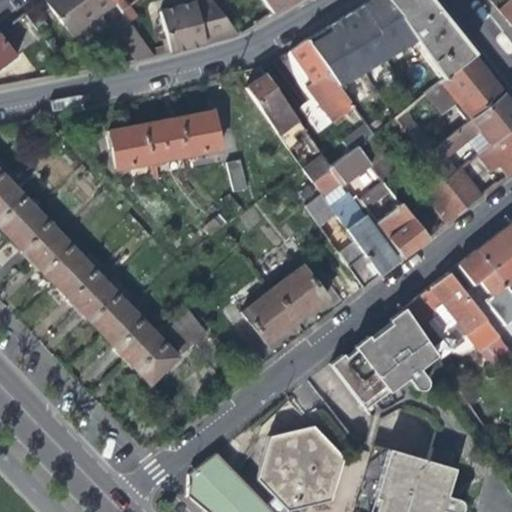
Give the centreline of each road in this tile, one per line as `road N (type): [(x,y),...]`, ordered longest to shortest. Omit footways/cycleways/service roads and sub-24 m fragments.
road 1 (residential): [(511,199),(104,511)]
road 2 (residential): [(0,106),(161,79),(259,47),(333,0)]
road 3 (tertiary): [(102,511),(0,400)]
